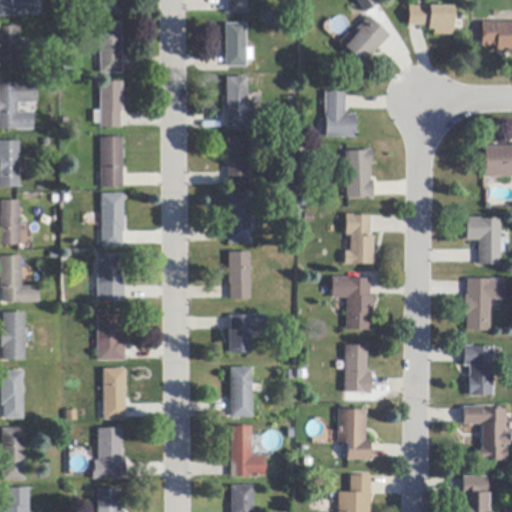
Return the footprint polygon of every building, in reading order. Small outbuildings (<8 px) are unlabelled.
[(0,0),(18,0),(19,17),(0,17),(0,0)] [(121,0),(121,15),(99,16),(98,0),(121,0)] [(245,0),(246,14),(227,14),(227,12),(227,0),(245,0)] [(452,25),(452,31),(452,36),(433,36),(433,30),(427,30),(427,26),(421,26),(409,26),(408,26),(408,7),(452,7),(452,25)] [(387,39),(378,49),(369,57),(367,55),(359,64),(356,61),(357,61),(345,48),(343,47),(355,35),(356,35),(353,32),(368,17),(389,37),(387,39)] [(488,23),(511,23),(511,47),(511,52),(495,52),(495,46),(480,46),(481,23),(488,23)] [(121,60),(121,72),(121,74),(100,74),(100,71),(95,71),(94,56),(99,56),(99,24),(121,24),(121,60)] [(228,68),(225,68),(225,58),(225,25),(245,24),(245,49),(252,48),(252,61),(245,61),(246,68),(228,68)] [(0,73),(0,27),(19,27),(19,41),(29,41),(29,58),(18,58),(18,73),(0,73)] [(226,131),(226,128),(226,116),(225,78),(247,78),(247,112),(254,112),(254,125),(247,125),(247,130),(226,131)] [(0,130),(0,84),(16,84),(16,83),(35,82),(35,104),(18,104),(18,113),(32,113),(33,130),(16,131),(16,130),(0,130)] [(121,115),(121,127),(121,128),(100,129),(100,124),(93,124),(93,111),(100,111),(100,102),(100,96),(100,83),(122,83),(122,113),(121,113),(121,115)] [(345,96),(344,108),(344,115),(355,115),(355,139),(325,138),(325,115),(324,115),(324,93),(345,93),(345,96)] [(247,153),(248,184),(248,187),(227,187),(227,186),(227,174),(227,137),(247,137),(247,153)] [(123,175),(123,187),(123,188),(101,189),(101,186),(101,173),(100,139),(122,139),(123,175)] [(0,142),(19,142),(19,188),(0,188),(0,142)] [(511,178),(494,178),(484,178),(484,147),(511,147),(511,146),(511,178)] [(372,184),(372,196),(373,199),(369,199),(369,198),(346,199),(345,169),(344,156),(344,152),(367,152),(367,150),(371,150),(371,164),(369,164),(369,181),(372,181),(372,184)] [(122,233),(122,244),(122,248),(102,248),(102,246),(101,231),(101,225),(101,215),(101,195),(123,195),(124,233),(122,233)] [(249,233),(249,244),(228,244),(228,242),(228,230),(228,195),(247,195),(249,195),(249,233)] [(0,202),(18,202),(19,246),(0,246),(0,202)] [(353,216),(369,217),(369,233),(369,237),(373,237),(372,265),(352,265),(352,266),(344,265),(344,252),(349,252),(349,236),(345,236),(345,215),(353,215),(353,216)] [(499,220),(499,242),(499,253),(499,265),(477,265),(477,263),(478,251),(478,241),(466,241),(466,219),(480,219),(480,220),(489,220),(489,219),(492,219),(492,220),(499,220)] [(230,299),(230,288),(230,285),(228,285),(228,254),(250,253),(250,300),(230,300),(230,299)] [(124,288),(125,299),(125,302),(98,302),(97,295),(97,283),(97,255),(119,255),(119,270),(124,270),(124,288)] [(3,301),(2,290),(2,289),(0,289),(0,257),(21,257),(22,303),(3,303),(3,301)] [(370,282),(369,295),(369,297),(372,297),(372,314),(370,314),(370,331),(346,331),(346,313),(346,299),(336,299),(332,299),(332,278),(350,278),(350,273),(364,273),(364,280),(370,280),(370,282)] [(505,301),(489,300),(489,332),(466,332),(466,316),(464,316),(464,296),(466,296),(466,283),(466,280),(505,281),(505,301)] [(125,346),(125,360),(125,362),(98,362),(97,311),(120,311),(121,340),(125,339),(125,346)] [(3,359),(3,348),(0,348),(0,330),(2,330),(2,313),(25,313),(25,361),(3,361),(3,359)] [(265,333),(250,333),(250,339),(250,354),(228,354),(228,331),(230,331),(230,319),(230,317),(248,317),(248,315),(265,315),(265,333)] [(371,379),(371,392),(371,395),(364,395),(364,394),(344,394),(344,371),(345,364),(345,346),(367,347),(366,373),(371,373),(371,379)] [(493,348),(492,397),(468,396),(468,367),(463,367),(463,363),(463,351),(463,347),(493,348)] [(230,417),(230,405),(230,369),(251,369),(252,419),(230,419),(230,417)] [(126,406),(126,418),(126,421),(104,421),(104,370),(126,370),(126,406)] [(4,417),(4,406),(1,406),(0,372),(23,372),(23,420),(4,420),(4,417)] [(504,410),(504,432),(509,432),(509,437),(510,437),(510,441),(508,441),(508,446),(504,446),(504,449),(505,449),(506,460),(504,460),(504,463),(480,463),(480,449),(481,449),(480,426),(462,426),(462,423),(462,410),(462,408),(483,407),(483,410),(504,410)] [(369,445),(369,457),(369,461),(347,461),(347,460),(347,444),(337,444),(337,441),(338,410),(366,411),(365,441),(369,441),(369,445)] [(231,477),(231,464),(230,428),(251,428),(251,457),(265,456),(265,477),(231,478),(231,477)] [(2,481),(2,469),(2,430),(24,429),(24,482),(2,482),(2,481)] [(122,430),(122,458),(125,458),(125,464),(125,478),(125,480),(120,480),(120,479),(102,479),(102,480),(93,480),(93,462),(99,462),(99,430),(122,430)] [(370,477),(370,478),(370,495),(369,511),(338,511),(338,493),(350,493),(350,477),(370,477)] [(486,478),(486,494),(487,494),(487,511),(462,511),(463,496),(462,496),(462,493),(462,481),(462,477),(486,478)] [(231,511),(231,487),(253,486),(253,511),(231,511)] [(29,511),(2,511),(2,508),(7,508),(7,489),(29,489),(29,511)] [(98,511),(98,490),(120,490),(120,511),(98,511)]
